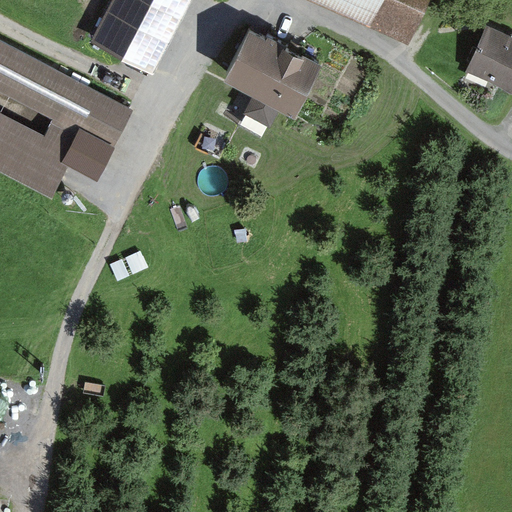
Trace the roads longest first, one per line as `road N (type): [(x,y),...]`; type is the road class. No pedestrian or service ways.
road 1 (residential): [(251,0),(179,81),(81,296),(55,383),(33,511)]
road 2 (unclassified): [(290,0),(381,47),(511,149)]
